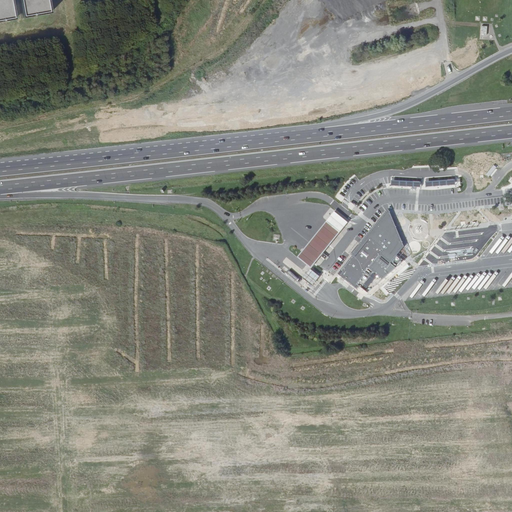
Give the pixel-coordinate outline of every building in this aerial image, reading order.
[(0,0),(0,28),(50,20),(46,0),(0,0)] [(345,269),(341,275),(358,288),(361,285),(369,292),(406,260),(393,250),(400,240),(387,213),(358,247),(359,247),(343,267),(345,269)] [(340,232),(327,221),(299,257),(311,267),(340,232)] [(303,282),(296,276),(300,273),(297,271),(294,274),(289,269),(286,272),(300,285),(303,282)] [(471,288),(474,291),(485,277),(482,275),(471,288)] [(444,295),(455,278),(451,276),(441,294),(444,295)] [(431,297),(443,280),(440,277),(428,295),(431,297)] [(418,298),(429,283),(426,281),(415,296),(418,298)]
